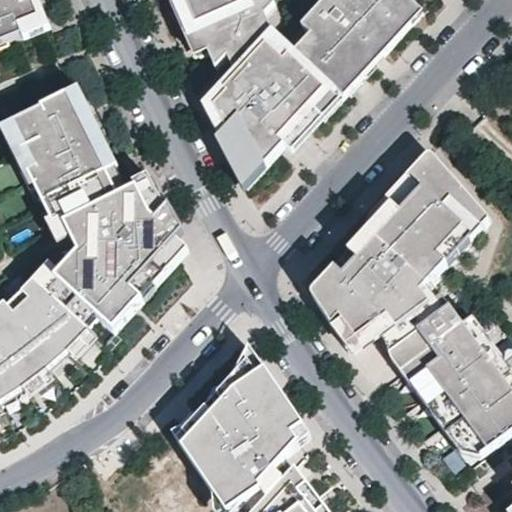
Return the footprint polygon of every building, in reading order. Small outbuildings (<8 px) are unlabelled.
[(32,0),(0,0),(0,49),(46,31),(32,0)] [(186,0),(218,72),(230,59),(237,75),(204,110),(248,191),(297,138),(318,116),(325,123),(377,67),(371,61),(379,52),(385,58),(424,15),(407,0),(329,0),(287,47),(274,35),(284,24),(273,0),(186,0)] [(371,61),(377,67),(381,62),(385,58),(379,52),(371,61)] [(127,198),(76,97),(17,126),(67,227),(70,225),(77,239),(84,253),(62,277),(47,294),(90,333),(101,321),(115,335),(144,304),(133,294),(146,279),(151,284),(175,257),(150,234),(158,225),(169,213),(153,185),(127,198)] [(67,227),(17,126),(3,133),(34,193),(39,191),(56,226),(51,228),(61,247),(77,239),(70,225),(67,227)] [(490,224),(432,157),(364,230),(371,237),(337,274),(346,282),(320,310),(348,351),(377,325),(427,280),(490,224)] [(133,294),(144,304),(190,255),(158,225),(150,234),(175,257),(151,284),(146,279),(133,294)] [(37,285),(47,294),(62,277),(52,268),(37,285)] [(452,314),(427,280),(397,307),(420,338),(452,314)] [(72,357),(92,335),(90,333),(47,294),(37,285),(14,307),(11,304),(0,312),(0,410),(4,409),(28,393),(51,376),(72,357)] [(420,338),(397,307),(377,325),(389,360),(402,377),(410,370),(432,354),(420,338)] [(511,421),(511,369),(477,323),(465,332),(452,314),(420,338),(432,354),(410,370),(431,397),(451,425),(471,452),(504,427),(511,421)] [(260,380),(267,374),(252,352),(237,383),(252,368),(260,380)] [(292,440),(306,430),(267,374),(260,380),(252,368),(237,383),(228,393),(209,414),(197,427),(180,445),(225,511),(261,511),(284,487),(273,478),(299,450),(292,440)] [(431,397),(410,370),(402,377),(422,404),(431,397)] [(209,414),(228,393),(217,397),(209,414)] [(451,425),(431,397),(422,404),(442,431),(451,425)] [(471,452),(451,425),(442,431),(462,458),(471,452)] [(174,436),(180,445),(197,427),(174,436)] [(480,464),(511,440),(511,438),(504,427),(471,452),(462,458),(480,464)] [(291,459),(314,442),(306,430),(292,440),(299,450),(291,459)] [(307,487),(297,473),(291,479),(301,492),(307,487)] [(327,511),(325,509),(321,511),(317,511),(313,505),(318,501),(307,487),(301,492),(291,479),(284,487),(261,511),(327,511)] [(321,511),(325,509),(318,501),(313,505),(317,511),(321,511)]
